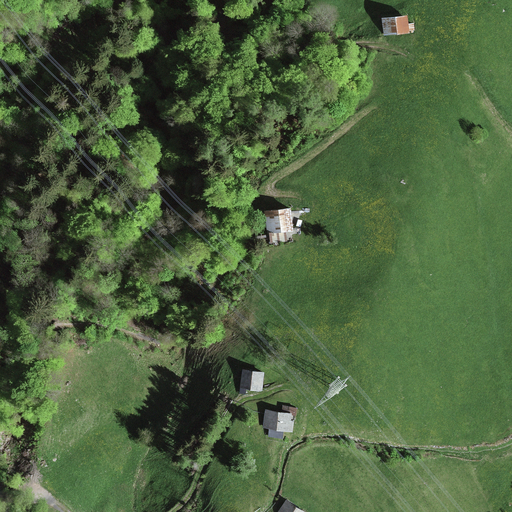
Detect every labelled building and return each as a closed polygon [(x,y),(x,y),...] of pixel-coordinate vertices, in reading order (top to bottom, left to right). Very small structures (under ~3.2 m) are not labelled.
[(407,16),(381,19),(383,36),(409,34),(407,16)] [(290,209),(264,212),(267,235),(293,232),(290,209)] [(264,373),(242,370),(240,389),(262,392),(264,373)] [(282,406),(281,413),(292,414),(292,416),(296,416),(297,408),(282,406)] [(281,413),(266,411),(263,428),(269,429),(283,431),(292,432),(293,421),(291,421),(292,416),(292,414),(281,413)] [(283,431),(269,429),(268,437),(282,439),(283,431)] [(302,511),(286,500),(277,511),(302,511)]
